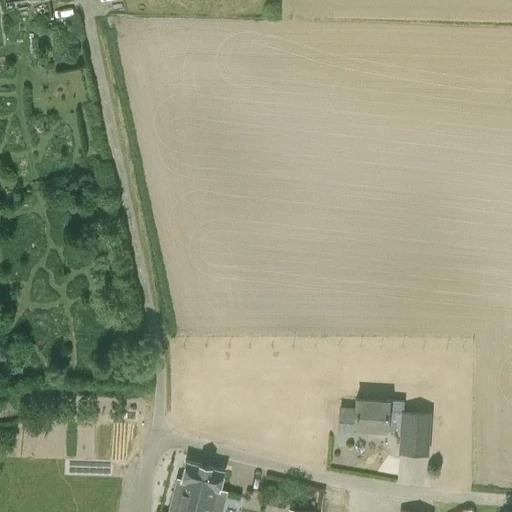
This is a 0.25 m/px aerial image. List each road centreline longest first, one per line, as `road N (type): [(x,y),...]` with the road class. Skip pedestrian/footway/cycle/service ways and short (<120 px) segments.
road 1 (unclassified): [(154,438),(159,332),(91,0)]
road 2 (unclassified): [(511,497),(339,477),(214,443),(154,438)]
